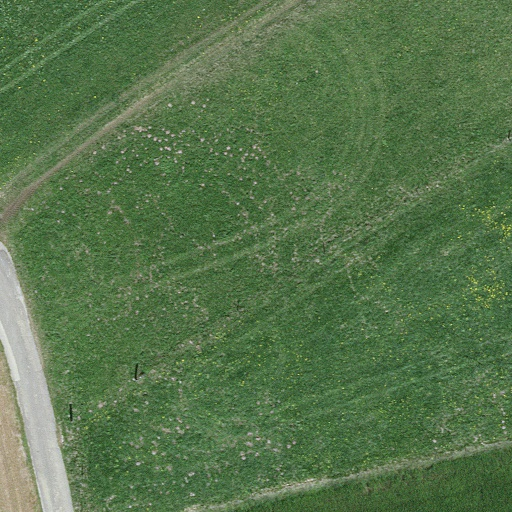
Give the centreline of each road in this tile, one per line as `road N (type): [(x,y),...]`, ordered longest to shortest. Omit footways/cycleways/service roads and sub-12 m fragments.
road 1 (track): [(0,213),(38,177),(304,0)]
road 2 (unclassified): [(56,511),(0,293)]
